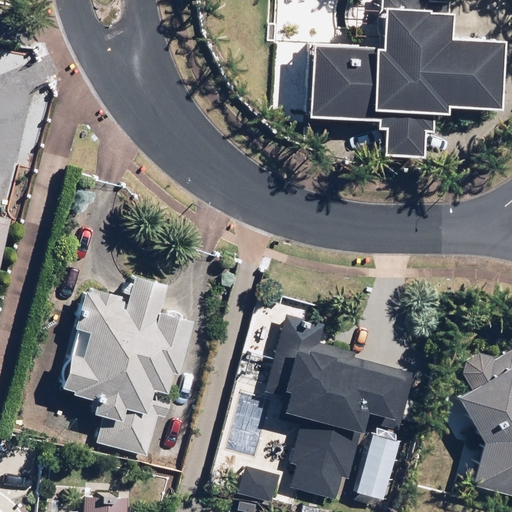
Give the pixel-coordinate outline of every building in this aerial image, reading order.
[(369,0),(368,51),(297,48),(295,116),(483,122),(486,42),(440,41),(441,9),(441,0),(369,0)] [(152,420),(136,416),(142,394),(153,397),(159,374),(167,376),(181,318),(149,310),(155,287),(121,278),(115,302),(73,291),(47,394),(85,403),(82,416),(96,420),(91,444),(143,457),(152,420)] [(417,404),(399,400),(405,373),(348,359),(350,352),(316,344),(318,334),(295,328),(298,318),(278,313),(259,392),(279,396),(273,419),(294,424),(285,462),(290,463),(284,488),(331,499),(335,480),(345,482),(360,417),(376,421),(374,426),(391,430),(394,418),(413,423),(417,404)] [(511,357),(508,349),(484,360),(460,352),(444,405),(470,446),(458,484),(511,501),(511,357)] [(275,475),(240,467),(234,494),(269,503),(275,475)] [(122,511),(123,499),(78,496),(77,511),(122,511)]
